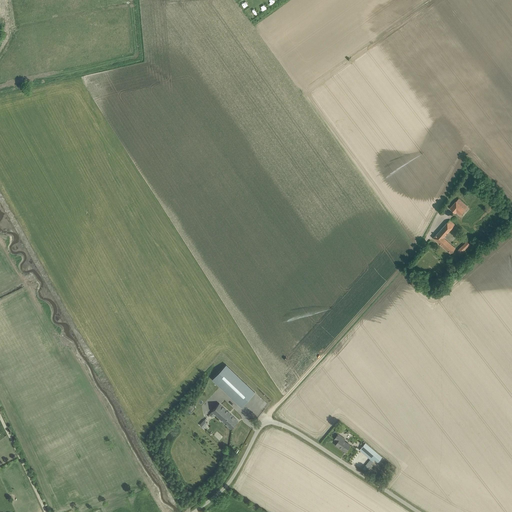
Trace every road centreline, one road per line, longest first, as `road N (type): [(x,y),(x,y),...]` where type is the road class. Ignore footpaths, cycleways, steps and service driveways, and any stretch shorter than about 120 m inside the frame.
road 1 (unclassified): [(265,421),(418,246)]
road 2 (unclassified): [(426,511),(265,421)]
